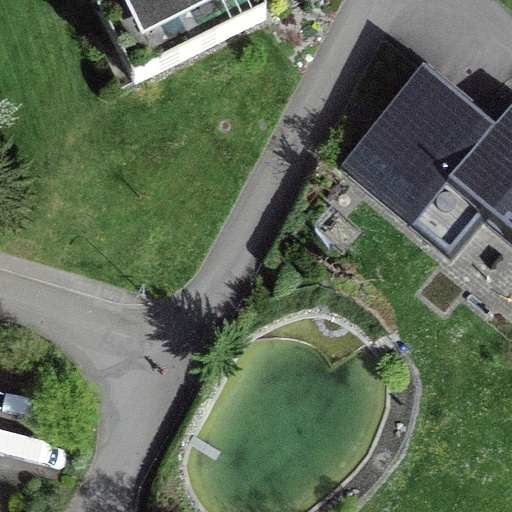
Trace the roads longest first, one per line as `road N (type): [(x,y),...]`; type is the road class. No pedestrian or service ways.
road 1 (residential): [(365,0),(172,351)]
road 2 (residential): [(172,351),(88,511)]
road 3 (residential): [(0,298),(172,351)]
